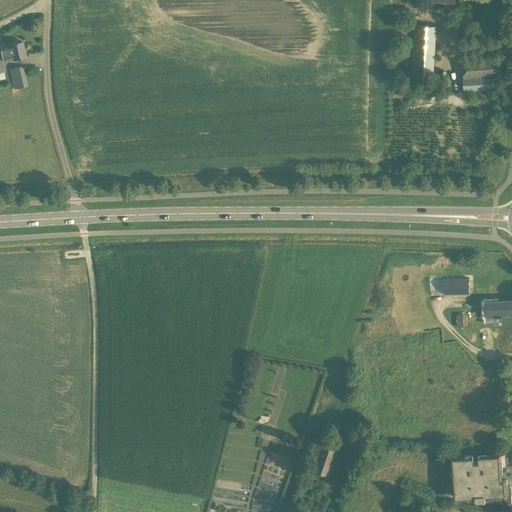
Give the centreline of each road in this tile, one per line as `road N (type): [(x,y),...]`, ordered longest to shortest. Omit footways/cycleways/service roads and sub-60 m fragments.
road 1 (secondary): [(80,216),(511,218)]
road 2 (residential): [(86,245),(95,316),(93,511)]
road 3 (unclassified): [(47,0),(49,103),(80,216)]
